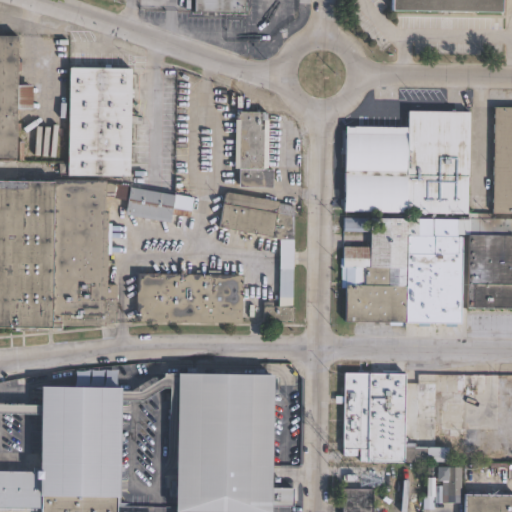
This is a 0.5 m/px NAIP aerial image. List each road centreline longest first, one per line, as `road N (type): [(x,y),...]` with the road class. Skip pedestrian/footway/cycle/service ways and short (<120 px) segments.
road 1 (residential): [(511,353),(170,345),(0,362)]
road 2 (residential): [(317,511),(325,111)]
road 3 (residential): [(281,71),(35,0)]
road 4 (residential): [(325,111),(349,99),(359,74),(347,44),(317,34),(292,46),(281,71),(294,101),(325,111)]
road 5 (residential): [(511,75),(359,74)]
